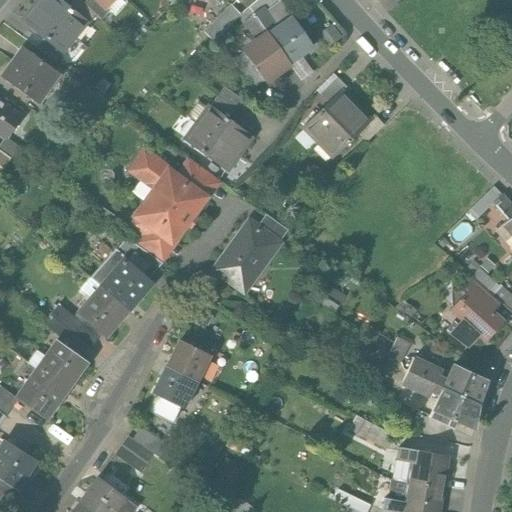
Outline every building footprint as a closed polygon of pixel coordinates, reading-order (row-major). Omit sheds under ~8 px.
[(69,8),(58,0),(39,0),(34,6),(73,39),(85,25),(86,24),(69,10),(69,9),(69,8)] [(82,4),(77,0),(75,0),(69,8),(69,9),(69,10),(86,24),(85,25),(86,25),(94,15),(82,4)] [(105,9),(95,0),(85,0),(82,4),(94,15),(100,21),(109,11),(106,8),(105,9)] [(113,0),(95,0),(105,9),(106,8),(113,0)] [(229,5),(202,33),(213,43),(240,16),(229,5)] [(73,39),(34,6),(21,22),(43,40),(44,41),(45,40),(61,53),(62,52),(73,39)] [(292,19),(278,29),(265,10),(259,13),(256,8),(251,11),(288,64),(312,48),(292,19)] [(288,64),(251,11),(247,14),(251,19),(245,23),(258,42),(244,52),(263,81),(288,64)] [(61,53),(45,40),(44,41),(43,40),(35,49),(54,63),(63,53),(62,52),(61,53)] [(57,73),(22,48),(10,66),(14,69),(6,80),(36,102),(57,73)] [(263,81),(244,52),(233,59),(253,88),(263,81)] [(336,78),(319,95),(328,103),(340,92),(341,93),(346,88),(336,78)] [(101,80),(94,88),(100,94),(107,86),(101,80)] [(244,102),(224,88),(217,97),(237,111),(244,102)] [(328,103),(303,128),(318,143),(355,108),(341,93),(340,92),(328,103)] [(237,111),(217,97),(210,107),(230,121),(237,111)] [(22,117),(0,101),(0,137),(5,141),(6,141),(6,140),(22,117)] [(210,107),(197,125),(238,154),(251,137),(230,121),(210,107)] [(355,108),(318,143),(333,159),(358,135),(370,123),(369,122),(355,108)] [(374,117),(369,122),(370,123),(358,135),(366,143),(383,127),(374,117)] [(238,154),(197,125),(184,142),(225,172),(238,154)] [(23,152),(6,140),(6,141),(5,141),(0,147),(0,152),(15,163),(23,152)] [(216,180),(188,159),(179,172),(190,180),(186,186),(202,198),(216,180)] [(176,176),(156,161),(133,193),(144,201),(136,213),(138,214),(136,217),(136,218),(130,227),(142,236),(164,252),(170,242),(171,243),(181,230),(182,231),(195,213),(193,212),(203,199),(202,198),(186,186),(190,180),(179,172),(176,176)] [(511,216),(511,207),(498,192),(489,199),(507,220),(511,216)] [(288,232),(266,216),(256,229),(278,245),(288,232)] [(511,216),(507,220),(502,225),(511,237),(511,216)] [(248,223),(214,271),(243,292),(278,245),(256,229),(248,223)] [(164,252),(142,236),(135,246),(157,261),(164,252)] [(135,246),(126,239),(116,250),(126,259),(124,261),(144,279),(158,262),(157,261),(135,246)] [(116,250),(114,249),(112,251),(101,241),(88,256),(100,266),(89,278),(128,312),(151,285),(144,279),(124,261),(126,259),(116,250)] [(128,312),(89,278),(80,289),(90,298),(77,313),(103,335),(106,337),(128,312)] [(494,298),(473,279),(464,289),(466,291),(468,289),(486,306),(494,298)] [(466,291),(449,309),(461,320),(449,333),(466,347),(476,337),(474,335),(476,333),(483,340),(489,333),(490,334),(496,328),(495,327),(501,320),(486,306),(468,289),(466,291)] [(337,307),(315,293),(309,302),(331,317),(337,307)] [(213,316),(192,302),(186,312),(207,325),(213,316)] [(77,313),(73,317),(58,304),(48,316),(67,331),(90,349),(103,335),(77,313)] [(67,331),(53,320),(47,327),(61,339),(67,331)] [(413,332),(393,321),(379,347),(400,359),(413,332)] [(87,362),(56,341),(44,358),(48,361),(40,373),(66,392),(87,362)] [(209,356),(179,341),(166,367),(196,382),(209,356)] [(400,359),(379,347),(370,362),(379,367),(378,370),(389,377),(400,359)] [(485,380),(453,365),(445,380),(438,377),(441,372),(412,359),(407,371),(477,405),(485,380)] [(166,367),(165,367),(152,394),(156,396),(155,399),(155,398),(147,412),(172,425),(179,411),(178,410),(180,408),(183,410),(197,383),(196,382),(166,367)] [(477,405),(407,371),(400,384),(428,397),(431,391),(438,395),(431,410),(473,430),(477,405)] [(40,373),(32,384),(28,382),(16,398),(17,399),(46,419),(66,392),(40,373)] [(399,390),(384,382),(379,393),(394,401),(399,390)] [(16,398),(0,386),(0,413),(4,416),(17,399),(16,398)] [(394,435),(356,416),(348,431),(386,450),(394,435)] [(166,446),(137,425),(128,438),(157,458),(166,446)] [(157,458),(128,438),(115,456),(139,473),(141,470),(161,484),(172,469),(157,458)] [(35,462),(3,442),(0,447),(0,480),(17,491),(35,462)] [(447,457),(399,449),(397,461),(409,463),(406,482),(442,489),(447,457)] [(215,484),(232,489),(240,462),(223,457),(215,484)] [(113,511),(124,499),(97,478),(79,502),(91,511),(113,511)] [(0,511),(3,511),(17,491),(0,480),(0,511)] [(437,511),(442,489),(406,482),(402,502),(390,499),(388,511),(389,511),(437,511)] [(338,488),(333,500),(361,511),(365,511),(370,502),(338,488)] [(91,511),(79,502),(71,511),(91,511)]
